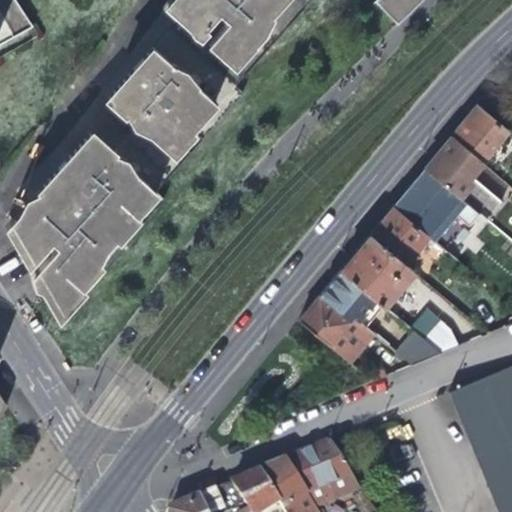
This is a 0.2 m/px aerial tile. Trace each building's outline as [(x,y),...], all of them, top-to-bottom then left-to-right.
[(0,0),(0,41),(30,25),(12,0),(0,0)] [(307,0),(190,0),(117,83),(131,97),(74,159),(69,154),(34,192),(46,196),(27,219),(69,258),(59,269),(81,289),(162,199),(152,191),(241,92),(232,84),(307,0)] [(372,0),(392,19),(411,0),(372,0)] [(349,73),(346,69),(310,108),(317,117),(339,99),(330,88),(349,73)] [(468,123),(454,139),(482,162),(508,131),(481,108),(468,123)] [(466,180),(482,162),(454,139),(442,154),(427,172),(480,216),(493,201),(466,180)] [(470,228),(480,216),(427,172),(413,189),(394,210),(429,239),(434,244),(457,216),(470,228)] [(405,266),(429,239),(394,210),(384,222),(371,238),(405,266)] [(413,273),(405,266),(371,238),(358,253),(342,273),(383,307),(413,273)] [(383,307),(342,273),(334,283),(321,298),(351,323),(354,318),(366,328),(383,307)] [(351,323),(321,298),(313,307),(301,321),(352,365),(376,337),(366,328),(354,318),(351,323)] [(430,346),(442,355),(463,346),(447,330),(430,346)] [(414,333),(397,354),(412,367),(442,355),(430,346),(414,333)] [(511,511),(511,367),(490,377),(453,393),(477,452),(503,511),(511,511)] [(348,499),(351,497),(363,493),(347,468),(330,443),(308,452),(285,461),(306,494),(323,487),(329,500),(345,494),(348,499)] [(317,511),(306,494),(285,461),(275,466),(260,472),(280,503),(284,510),(285,511),(317,511)] [(249,477),(232,483),(250,511),(264,511),(280,503),(260,472),(249,477)] [(170,511),(250,511),(232,483),(204,495),(172,509),(170,511)] [(351,497),(360,511),(375,511),(363,493),(351,497)]
